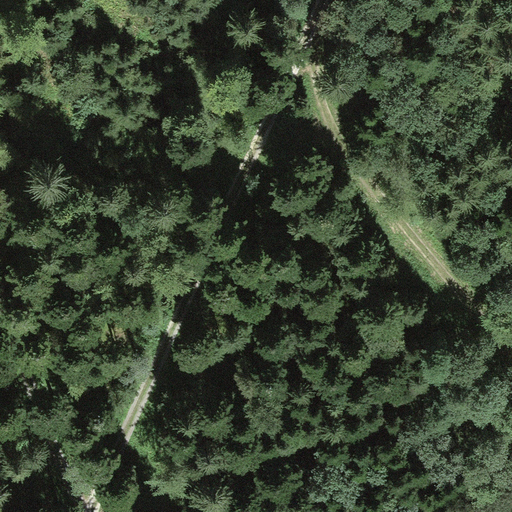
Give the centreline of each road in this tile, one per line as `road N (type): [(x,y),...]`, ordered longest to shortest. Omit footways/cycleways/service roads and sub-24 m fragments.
road 1 (track): [(81,511),(322,0)]
road 2 (track): [(511,360),(351,167),(288,77)]
road 3 (track): [(0,188),(106,466),(134,511)]
